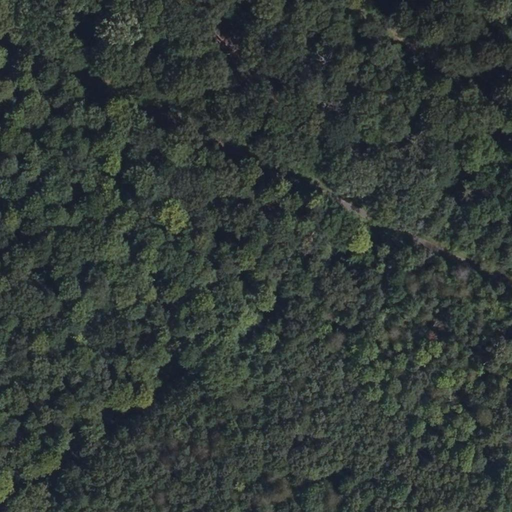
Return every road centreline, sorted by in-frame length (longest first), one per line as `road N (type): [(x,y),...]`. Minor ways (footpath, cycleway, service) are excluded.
road 1 (track): [(0,502),(511,134)]
road 2 (track): [(0,34),(511,284)]
